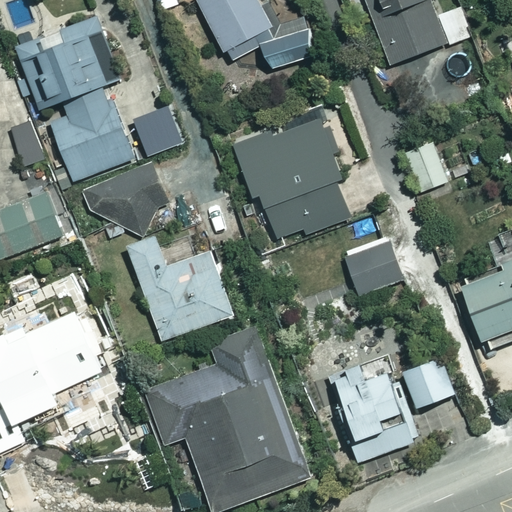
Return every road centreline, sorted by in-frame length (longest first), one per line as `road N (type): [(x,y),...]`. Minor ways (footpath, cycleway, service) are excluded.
road 1 (unknown): [(335,0),(498,433)]
road 2 (residential): [(511,468),(394,511)]
